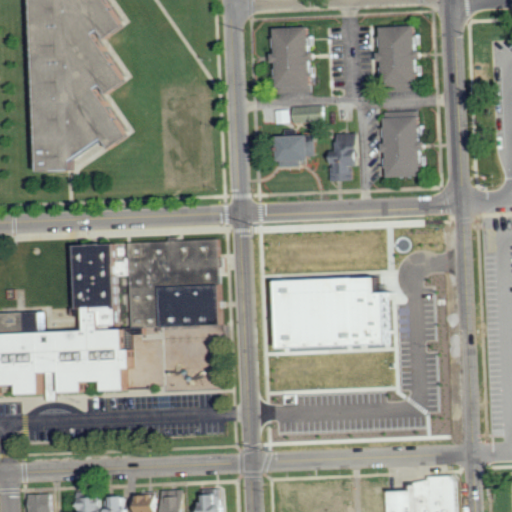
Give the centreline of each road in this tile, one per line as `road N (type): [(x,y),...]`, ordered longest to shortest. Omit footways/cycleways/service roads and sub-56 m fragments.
road 1 (residential): [(473,452),(0,473)]
road 2 (tertiary): [(462,206),(475,511)]
road 3 (tertiary): [(254,511),(241,213)]
road 4 (tertiary): [(241,213),(0,222)]
road 5 (tertiary): [(462,206),(241,213)]
road 6 (tertiary): [(451,0),(462,206)]
road 7 (tertiary): [(241,213),(233,7)]
road 8 (residential): [(233,7),(378,0)]
